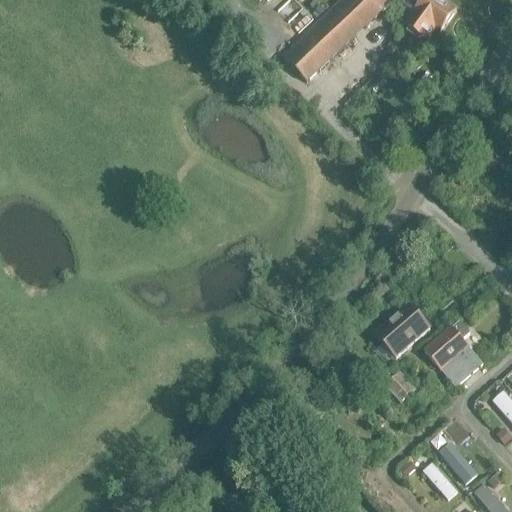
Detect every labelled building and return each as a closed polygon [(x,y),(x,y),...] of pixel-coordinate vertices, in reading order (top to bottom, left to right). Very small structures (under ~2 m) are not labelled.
[(348,0),(285,59),(309,86),(393,7),(386,0),(348,0)] [(465,17),(435,0),(404,0),(399,10),(414,19),(407,31),(430,45),(437,32),(451,40),(465,17)] [(378,337),(400,360),(433,330),(429,327),(411,307),(378,337)] [(425,356),(457,392),(484,367),(462,343),(471,335),(460,324),(425,356)] [(385,388),(402,406),(419,390),(401,372),(385,388)] [(355,389),(328,414),(336,423),(353,408),(356,412),(362,407),(358,403),(363,398),(355,389)] [(493,404),(511,425),(511,404),(504,395),(493,404)] [(477,481),(448,448),(439,456),(468,489),(477,481)] [(423,474),(448,503),(457,495),(432,466),(423,474)] [(474,496),(487,511),(506,511),(494,498),(496,496),(491,490),(489,492),(484,487),(474,496)]
